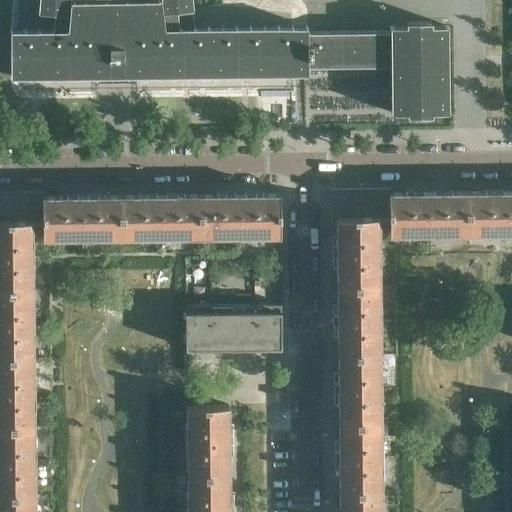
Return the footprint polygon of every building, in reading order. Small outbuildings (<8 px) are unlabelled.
[(448,112),(447,26),(431,26),(431,22),(406,22),(406,26),(390,27),(390,31),(307,32),(307,26),(179,27),(177,12),(194,10),(192,0),(39,0),(38,12),(55,14),(53,29),(10,29),(11,76),(97,75),(96,82),(137,82),(137,75),(307,73),(307,67),(390,66),(391,112),(407,112),(407,116),(432,115),(432,112),(448,112)] [(378,234),(378,226),(388,226),(388,192),(390,192),(390,188),(332,189),(332,219),(336,219),(336,247),(332,247),(332,252),(336,252),(337,286),(379,285),(378,234)] [(511,232),(511,190),(467,191),(468,233),(511,232)] [(467,191),(390,192),(388,192),(388,226),(388,234),(468,233),(467,191)] [(0,289),(33,289),(33,228),(42,228),(42,196),(44,196),(44,192),(0,192),(0,289)] [(280,235),(280,193),(200,194),(201,236),(280,235)] [(201,236),(200,194),(122,195),(122,237),(201,236)] [(122,237),(122,195),(44,196),(42,196),(42,228),(42,238),(122,237)] [(379,354),(379,320),(379,285),(337,286),(337,315),(333,315),(333,320),(337,320),(338,354),(379,354)] [(0,357),(34,357),(33,323),(33,289),(0,289),(0,357)] [(281,347),(281,303),(185,304),(185,348),(281,347)] [(380,422),(380,388),(379,354),(338,354),(338,384),(334,384),(334,388),(338,388),(338,423),(380,422)] [(0,425),(35,425),(34,391),(34,357),(0,357),(0,425)] [(229,439),(229,433),(228,405),(186,405),(187,474),(229,473),(229,444),(233,444),(233,439),(229,439)] [(381,491),(381,456),(380,422),(338,423),(339,452),(335,452),(335,457),(339,457),(339,491),(381,491)] [(0,494),(35,494),(35,460),(35,425),(0,425),(0,494)] [(233,511),(233,507),(229,507),(229,473),(187,474),(187,511),(233,511)] [(381,511),(381,491),(339,491),(339,511),(381,511)] [(0,511),(35,511),(35,494),(0,494),(0,511)]
